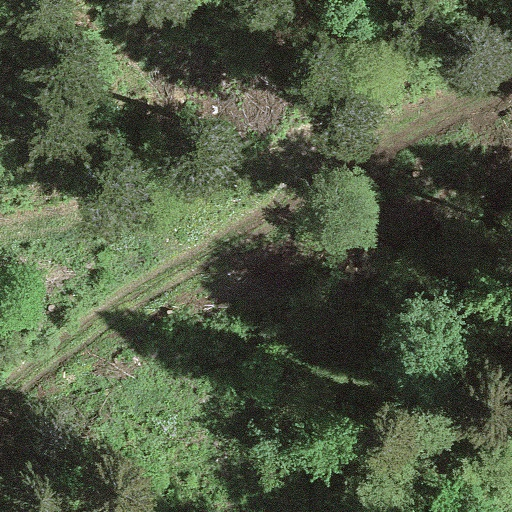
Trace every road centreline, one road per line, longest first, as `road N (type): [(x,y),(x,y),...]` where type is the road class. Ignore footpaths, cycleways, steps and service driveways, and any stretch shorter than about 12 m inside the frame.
road 1 (track): [(0,412),(182,277),(511,88)]
road 2 (track): [(0,214),(434,127)]
